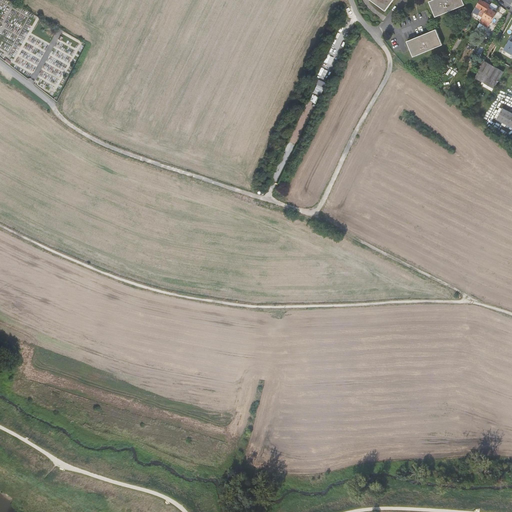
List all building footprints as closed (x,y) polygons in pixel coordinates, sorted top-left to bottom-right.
[(393,0),(370,0),(385,12),(393,0)] [(434,14),(435,16),(435,18),(464,5),(462,0),(433,0),(429,2),(434,14)] [(490,6),(481,1),(474,13),(492,23),(497,13),(489,9),(490,6)] [(412,54),(413,57),(413,58),(443,46),(436,30),(425,34),(422,36),(407,42),(412,54)] [(486,84),(494,89),(504,72),(486,62),(477,79),(486,84)] [(498,119),(501,121),(507,108),(504,107),(498,119)] [(511,110),(507,108),(501,121),(511,127),(511,110)]
